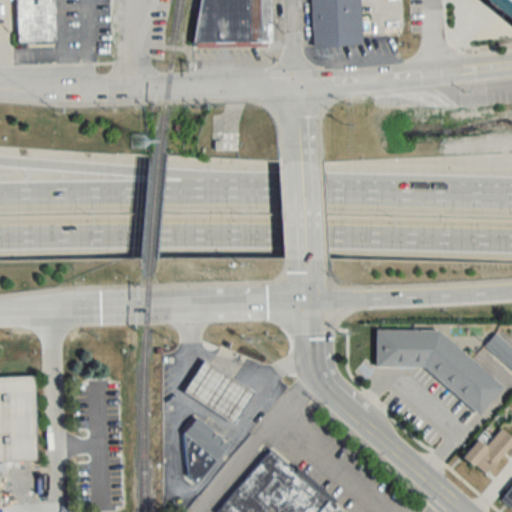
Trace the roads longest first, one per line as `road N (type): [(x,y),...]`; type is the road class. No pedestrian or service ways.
road 1 (tertiary): [(0,87),(303,83),(511,61)]
road 2 (motorway): [(0,235),(511,237)]
road 3 (tertiary): [(449,502),(316,380),(304,268)]
road 4 (motorway): [(511,202),(237,191)]
road 5 (motorway): [(237,191),(178,174),(0,160)]
road 6 (motorway): [(237,191),(0,195)]
road 7 (motorway): [(304,301),(511,291)]
road 8 (residential): [(310,370),(197,511)]
road 9 (secondary): [(144,308),(304,301)]
